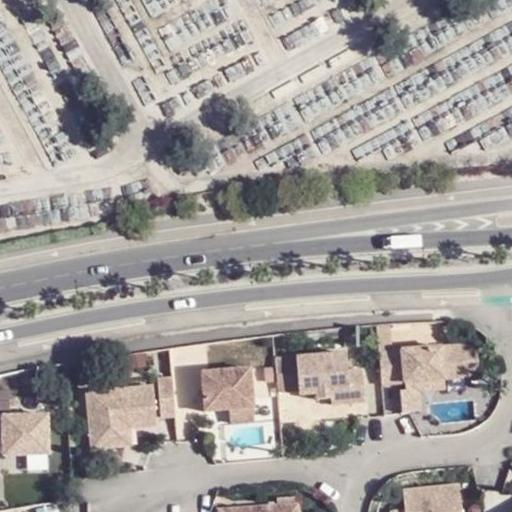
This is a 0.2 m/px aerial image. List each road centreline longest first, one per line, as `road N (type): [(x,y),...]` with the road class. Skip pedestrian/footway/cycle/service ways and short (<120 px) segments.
road 1 (primary): [(0,335),(201,300),(511,276)]
road 2 (tertiary): [(511,203),(291,230),(172,259)]
road 3 (primary): [(511,235),(172,259)]
road 4 (residential): [(367,472),(118,492)]
road 5 (primary): [(172,259),(0,290)]
road 6 (residential): [(511,413),(505,431),(469,449),(387,457),(367,472)]
